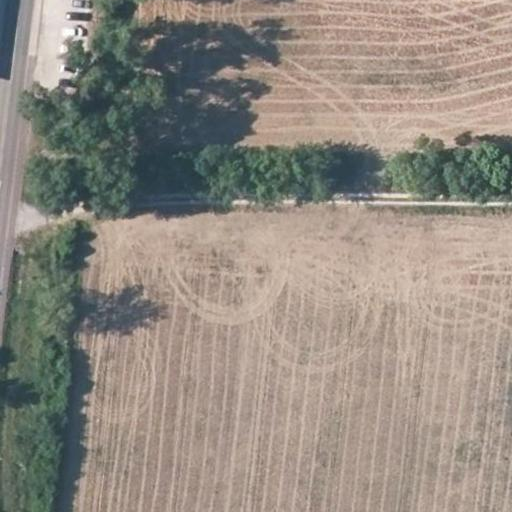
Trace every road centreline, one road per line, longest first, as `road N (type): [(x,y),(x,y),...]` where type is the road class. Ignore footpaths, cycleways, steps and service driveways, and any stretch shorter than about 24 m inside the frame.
road 1 (track): [(0,230),(73,201),(125,195),(511,197)]
road 2 (tertiary): [(0,177),(20,0)]
